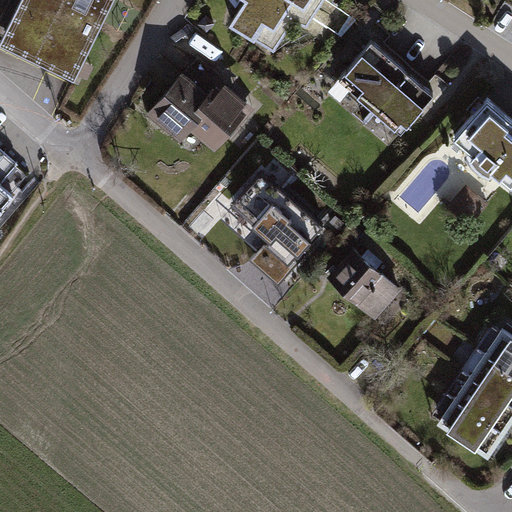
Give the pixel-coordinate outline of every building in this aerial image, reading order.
[(115,0),(23,0),(1,45),(76,82),(115,0)] [(234,0),(225,14),(271,46),(303,0),(234,0)] [(436,84),(376,36),(344,76),(404,123),(436,84)] [(211,93),(183,68),(144,113),(176,141),(193,121),(216,140),(250,102),(223,78),(211,93)] [(511,111),(490,94),(458,131),(511,176),(511,111)] [(0,184),(18,167),(0,147),(0,184)] [(295,191),(261,163),(237,191),(271,220),(295,191)] [(476,212),(487,204),(471,182),(460,190),(476,212)] [(309,258),(293,245),(273,269),(289,282),(309,258)] [(405,288),(359,251),(334,281),(380,318),(405,288)] [(511,419),(511,330),(499,321),(434,413),(489,452),(511,419)]
